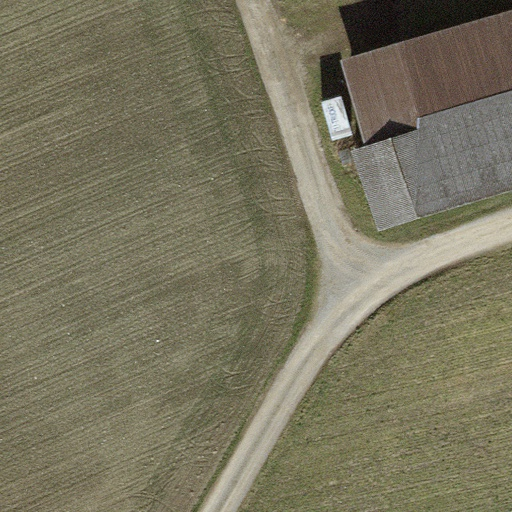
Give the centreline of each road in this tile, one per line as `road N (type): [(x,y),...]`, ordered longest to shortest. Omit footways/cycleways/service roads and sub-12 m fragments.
road 1 (track): [(511,231),(357,276),(220,511)]
road 2 (track): [(357,276),(257,0)]
